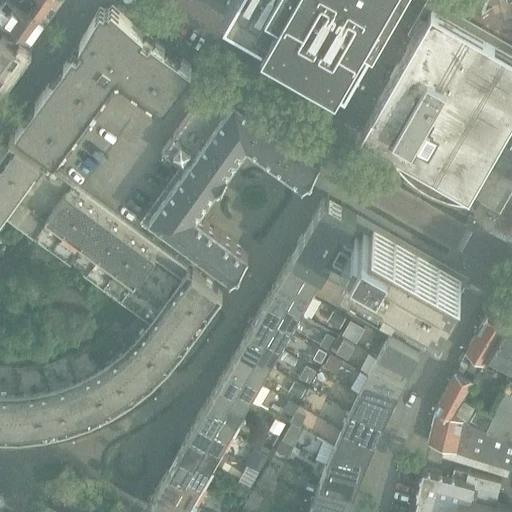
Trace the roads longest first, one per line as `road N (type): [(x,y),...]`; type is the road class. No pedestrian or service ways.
road 1 (residential): [(190,8),(339,131),(336,163),(491,258)]
road 2 (residential): [(491,258),(399,439),(379,511)]
road 3 (residential): [(129,511),(89,452),(0,461)]
road 4 (residential): [(0,111),(83,0)]
